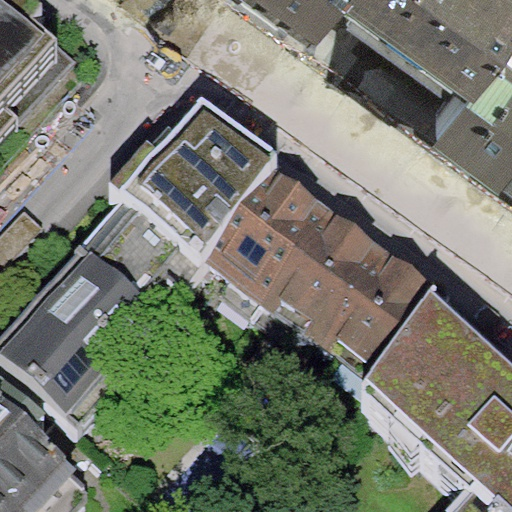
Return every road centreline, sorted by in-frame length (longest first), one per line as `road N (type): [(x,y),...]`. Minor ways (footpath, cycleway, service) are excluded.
road 1 (tertiary): [(192,28),(511,265)]
road 2 (residential): [(192,28),(0,239)]
